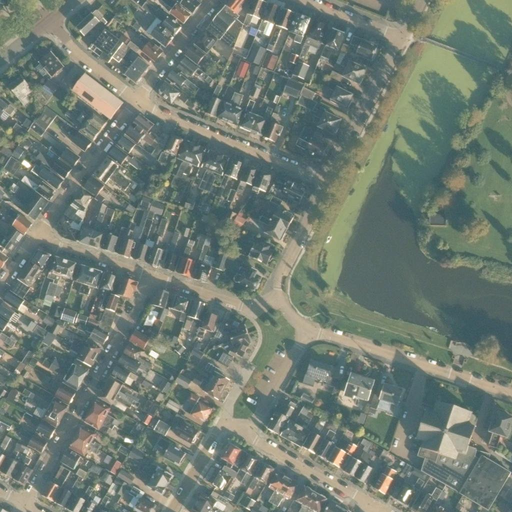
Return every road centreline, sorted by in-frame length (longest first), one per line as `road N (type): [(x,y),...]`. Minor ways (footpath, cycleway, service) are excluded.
road 1 (residential): [(153,278),(24,504)]
road 2 (residential): [(511,393),(306,328)]
road 3 (residential): [(134,102),(328,181)]
road 4 (residential): [(35,237),(134,102)]
road 5 (residential): [(328,181),(401,41)]
road 6 (residential): [(370,506),(245,436)]
road 7 (residential): [(277,298),(255,309),(153,278)]
road 8 (residential): [(215,0),(134,102)]
road 9 (residential): [(277,298),(283,266),(328,181)]
road 10 (residential): [(171,511),(222,423),(245,436)]
road 11 (residential): [(153,278),(35,237)]
road 12 (residential): [(245,436),(306,328)]
